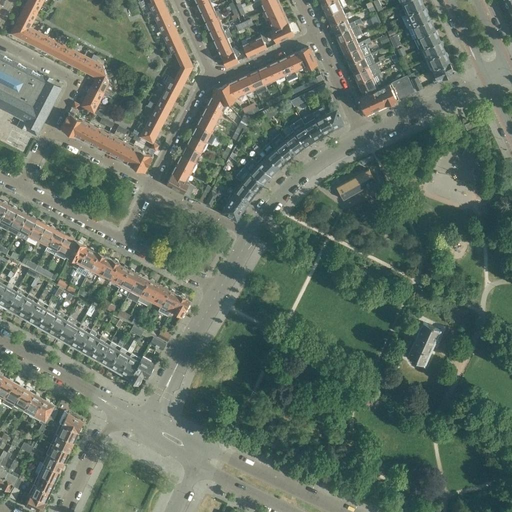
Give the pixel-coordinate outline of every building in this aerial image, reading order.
[(38,0),(27,0),(25,6),(38,13),(41,5),(49,9),(50,6),(47,5),(38,0)] [(162,0),(155,0),(148,3),(151,10),(147,12),(148,15),(153,14),(166,8),(162,0)] [(201,0),(197,2),(201,12),(213,6),(211,1),(212,0),(201,0)] [(277,0),(260,0),(265,10),(279,3),(277,0)] [(330,0),(322,4),(322,5),(322,7),(323,9),(325,10),(327,14),(342,7),(346,5),(343,0),(330,0)] [(378,0),(377,0),(374,1),(379,12),(383,10),(378,0)] [(401,0),(400,1),(396,3),(402,16),(405,15),(424,6),(422,1),(422,0),(401,0)] [(279,3),(265,10),(269,20),(284,13),(279,3)] [(373,5),(368,7),(371,15),(377,13),(373,5)] [(25,6),(20,15),(33,22),(38,13),(25,6)] [(215,11),(213,6),(201,12),(205,20),(217,15),(221,13),(219,9),(215,11)] [(405,15),(402,16),(407,28),(408,28),(429,17),(427,12),(428,10),(426,8),(424,7),(424,6),(405,15)] [(342,7),(327,14),(326,16),(328,19),(329,20),(331,24),(346,17),(353,14),(351,10),(345,13),(342,7)] [(166,8),(153,14),(157,24),(170,18),(166,8)] [(217,15),(205,20),(209,29),(222,24),(220,19),(223,17),(221,13),(217,15)] [(284,13),(269,20),(273,28),(270,30),(271,31),(288,23),(284,13)] [(20,15),(11,33),(31,26),(33,22),(20,15)] [(346,17),(331,24),(331,26),(332,29),(334,29),(335,33),(351,26),(351,27),(362,22),(360,18),(349,23),(346,17)] [(430,18),(429,17),(408,28),(413,39),(417,37),(434,29),(432,24),(433,22),(432,19),(430,18)] [(170,18),(157,24),(161,31),(162,34),(175,28),(170,18)] [(251,18),(243,21),(246,27),(254,24),(251,18)] [(243,21),(236,24),(239,30),(246,27),(243,21)] [(288,23),(271,31),(276,42),(276,41),(294,33),(289,23),(288,23)] [(222,24),(209,29),(214,39),(226,33),(230,31),(228,27),(224,29),(222,25),(222,24)] [(31,26),(11,33),(26,41),(33,28),(31,26)] [(351,26),(335,33),(336,34),(335,36),(336,38),(338,39),(340,43),(355,36),(355,37),(365,32),(363,29),(354,33),(351,27),(351,26)] [(33,28),(26,41),(36,46),(43,33),(38,30),(39,29),(35,27),(34,28),(33,28)] [(175,28),(162,34),(167,44),(179,38),(175,28)] [(434,29),(417,37),(422,48),(439,40),(437,35),(438,33),(436,30),(435,29),(434,29)] [(226,33),(214,39),(218,48),(230,42),(227,37),(231,35),(230,31),(226,33)] [(43,33),(36,46),(46,51),(53,38),(43,33)] [(250,36),(252,39),(257,52),(267,47),(264,41),(261,35),(255,38),(254,34),(250,36)] [(390,37),(392,42),(399,39),(396,34),(390,37)] [(387,35),(379,38),(382,44),(389,41),(387,35)] [(242,44),(247,54),(248,56),(257,52),(252,39),(250,36),(241,40),(243,43),(242,44)] [(355,36),(340,43),(340,44),(340,45),(341,48),(343,49),(344,53),(359,46),(360,46),(371,41),(369,37),(358,42),(355,37),(355,36)] [(53,38),(46,51),(55,56),(62,43),(57,40),(55,39),(54,39),(53,38)] [(179,38),(167,44),(171,54),(175,52),(184,48),(179,38)] [(439,40),(422,48),(427,58),(444,50),(442,45),(443,44),(441,41),(440,40),(439,40)] [(230,42),(218,48),(222,57),(238,49),(236,45),(232,47),(230,42)] [(62,43),(55,56),(66,61),(73,48),(70,47),(62,43)] [(359,46),(344,53),(345,53),(344,55),(345,58),(347,59),(349,62),(370,53),(366,43),(360,46),(359,46)] [(308,46),(298,51),(306,69),(314,65),(316,63),(308,46)] [(403,47),(397,50),(400,57),(406,54),(403,47)] [(73,48),(66,61),(75,66),(82,53),(77,51),(75,50),(73,48)] [(184,48),(175,52),(181,65),(193,66),(184,48)] [(238,49),(222,57),(226,66),(238,61),(237,59),(236,55),(240,54),(238,49)] [(445,52),(444,50),(427,58),(432,69),(449,62),(447,57),(448,55),(447,52),(445,52)] [(298,51),(288,55),(295,71),(304,66),(305,70),(306,69),(298,51)] [(0,107),(19,117),(15,124),(36,135),(61,87),(51,82),(52,79),(44,74),(43,76),(0,53),(0,107)] [(82,53),(75,66),(85,71),(92,58),(89,57),(82,53)] [(370,53),(349,62),(349,63),(349,65),(350,68),(352,69),(354,73),(368,65),(374,63),(370,53)] [(288,55),(278,60),(285,75),(295,71),(288,55)] [(406,56),(401,58),(406,69),(411,66),(406,56)] [(92,58),(85,71),(95,76),(107,73),(106,68),(105,69),(103,65),(104,65),(103,64),(97,61),(94,59),(92,58)] [(278,60),(268,65),(275,80),(285,75),(278,60)] [(449,62),(432,69),(437,80),(454,72),(452,68),(453,66),(451,63),(449,62)] [(181,65),(174,78),(183,83),(193,66),(181,65)] [(268,65),(258,69),(265,84),(275,80),(268,65)] [(373,75),(368,65),(354,73),(353,75),(354,77),(356,78),(358,82),(373,75)] [(258,69),(248,74),(255,89),(265,84),(258,69)] [(95,76),(90,86),(104,93),(109,82),(109,81),(108,78),(107,73),(95,76)] [(379,73),(373,75),(358,82),(358,85),(359,87),(361,88),(362,92),(363,95),(378,87),(385,84),(379,73)] [(248,74),(238,78),(245,94),(255,89),(248,74)] [(397,99),(398,98),(408,93),(415,91),(413,87),(407,74),(401,77),(391,82),(389,83),(389,82),(385,84),(378,87),(363,95),(360,96),(358,97),(365,113),(397,99)] [(417,76),(411,79),(415,88),(416,90),(422,87),(421,85),(422,85),(417,76)] [(161,85),(165,87),(178,94),(183,83),(174,78),(171,77),(167,85),(163,82),(161,85)] [(238,78),(228,83),(235,99),(236,98),(245,94),(238,78)] [(313,84),(311,80),(301,85),(303,89),(316,82),(313,84)] [(214,91),(212,96),(226,104),(235,99),(228,83),(214,90),(214,91)] [(325,83),(321,85),(313,88),(316,94),(316,95),(325,91),(328,89),(325,83)] [(90,86),(85,95),(99,102),(103,95),(104,93),(90,86)] [(165,87),(160,97),(173,103),(178,94),(165,87)] [(316,94),(313,88),(303,94),(305,99),(316,94)] [(305,99),(303,94),(297,97),(300,102),(305,99)] [(85,95),(80,105),(85,107),(94,112),(99,102),(85,95)] [(212,96),(207,105),(222,113),(224,110),(223,109),(226,104),(212,96)] [(160,97),(155,107),(168,113),(173,103),(160,97)] [(84,107),(73,102),(71,107),(82,112),(84,107)] [(257,106),(256,102),(244,108),(245,112),(257,106)] [(207,105),(202,115),(217,123),(222,113),(207,105)] [(259,105),(257,106),(245,112),(248,115),(261,109),(259,105)] [(269,119),(280,111),(276,105),(275,105),(265,110),(263,111),(266,115),(269,119)] [(333,107),(326,111),(334,129),(344,123),(336,106),(333,107)] [(168,113),(155,107),(150,116),(162,123),(168,113)] [(320,114),(315,117),(324,134),(334,129),(326,111),(324,107),(318,111),(320,114)] [(68,112),(60,128),(74,135),(75,134),(85,139),(93,125),(71,113),(69,112),(68,112)] [(202,115),(197,125),(212,133),(217,123),(202,115)] [(162,123),(150,116),(145,126),(157,133),(162,123)] [(315,117),(305,123),(314,139),(323,134),(324,134),(315,117)] [(249,122),(247,120),(242,118),(238,125),(242,127),(244,128),(244,127),(249,122)] [(471,121),(464,124),(467,130),(473,127),(471,121)] [(304,123),(294,130),(305,146),(314,140),(314,139),(305,123),(304,123)] [(109,133),(93,125),(85,139),(106,150),(109,142),(105,140),(109,133)] [(216,135),(212,133),(197,125),(192,134),(207,142),(209,144),(211,145),(216,135)] [(141,133),(140,136),(141,137),(145,139),(152,143),(157,133),(145,126),(141,133)] [(292,131),(284,138),(296,153),(305,146),(294,130),(292,131)] [(129,143),(109,133),(105,140),(109,142),(106,150),(121,157),(129,143)] [(192,134),(186,144),(204,154),(209,144),(207,142),(192,134)] [(283,139),(274,145),(287,160),(296,153),(284,138),(283,139)] [(270,141),(269,141),(261,149),(265,153),(279,167),(287,160),(274,145),(270,141)] [(150,155),(129,143),(121,157),(132,163),(131,165),(134,166),(144,172),(152,156),(150,155)] [(158,145),(152,143),(149,149),(155,151),(158,145)] [(186,144),(181,154),(197,162),(197,161),(200,162),(204,154),(186,144)] [(262,156),(257,162),(271,174),(279,167),(265,153),(261,149),(257,145),(253,148),(262,156)] [(181,154),(176,163),(191,172),(197,162),(181,154)] [(251,168),(248,171),(264,183),(271,174),(257,162),(250,156),(247,159),(254,165),(251,168)] [(176,163),(171,173),(189,183),(190,181),(187,179),(191,172),(176,163)] [(229,172),(223,169),(220,174),(226,177),(229,172)] [(368,169),(336,187),(337,189),(341,195),(373,178),(369,170),(368,169)] [(244,176),(241,180),(257,191),(264,183),(248,171),(244,176)] [(189,183),(171,173),(166,183),(183,192),(184,190),(185,190),(189,183)] [(236,186),(233,190),(250,200),(256,192),(257,191),(241,180),(236,186)] [(227,199),(226,200),(243,209),(250,200),(233,190),(224,183),(222,187),(231,193),(227,199)] [(371,196),(380,191),(378,186),(368,191),(371,196)] [(206,200),(205,203),(211,206),(217,193),(211,189),(206,200)] [(220,209),(219,210),(219,211),(236,220),(243,209),(226,200),(222,197),(220,200),(224,203),(220,209)] [(7,204),(0,218),(0,226),(6,230),(17,209),(16,209),(16,207),(13,206),(12,206),(7,204)] [(17,209),(6,230),(16,235),(27,214),(26,214),(25,212),(23,211),(21,211),(17,209)] [(27,214),(16,235),(26,240),(36,219),(35,219),(35,217),(32,215),(30,216),(27,214)] [(28,234),(26,240),(35,244),(38,239),(45,224),(45,222),(42,221),(40,221),(36,219),(28,234)] [(45,224),(38,239),(47,244),(55,229),(54,229),(54,227),(51,225),(50,226),(45,224)] [(47,244),(45,249),(55,253),(57,249),(65,234),(64,233),(64,232),(61,231),(60,231),(55,229),(47,244)] [(57,249),(55,253),(65,259),(66,255),(73,241),(75,239),(74,238),(74,237),(71,235),(69,236),(65,234),(57,249)] [(75,242),(68,256),(76,260),(77,261),(76,261),(80,263),(89,247),(86,246),(86,244),(83,243),(83,241),(80,240),(78,240),(77,240),(75,242)] [(0,243),(0,250),(6,254),(9,249),(2,245),(0,243)] [(86,275),(90,268),(99,251),(98,251),(98,252),(94,250),(93,248),(91,247),(89,247),(80,263),(76,270),(86,275)] [(100,252),(99,251),(90,268),(86,275),(96,281),(100,273),(109,256),(104,254),(104,253),(101,251),(100,252)] [(109,256),(100,273),(110,279),(119,262),(118,261),(118,260),(115,258),(113,259),(109,256)] [(27,259),(25,264),(35,269),(37,264),(27,259)] [(119,262),(110,279),(120,284),(128,268),(128,267),(127,266),(125,264),(123,265),(119,263),(119,262)] [(37,264),(35,269),(44,274),(47,269),(37,264)] [(128,268),(118,288),(128,293),(130,289),(138,273),(134,271),(134,269),(131,268),(129,268),(128,268)] [(47,269),(44,274),(54,280),(57,274),(47,269)] [(138,273),(130,289),(124,301),(128,303),(134,291),(140,295),(149,277),(142,274),(142,275),(138,273)] [(36,279),(33,284),(37,286),(42,276),(39,274),(36,279)] [(0,295),(7,283),(8,281),(0,276),(0,295)] [(149,277),(138,299),(148,305),(150,300),(159,284),(156,282),(157,281),(149,277)] [(60,279),(57,283),(67,288),(68,286),(69,284),(60,279)] [(7,283),(0,295),(0,304),(1,305),(3,304),(7,306),(17,289),(18,287),(8,281),(7,283)] [(68,286),(67,288),(74,292),(76,288),(69,284),(68,286)] [(159,284),(150,300),(160,305),(170,288),(163,284),(162,286),(159,284)] [(17,289),(7,306),(8,307),(9,309),(11,311),(13,310),(17,312),(27,295),(28,293),(18,287),(17,289)] [(59,287),(54,296),(57,298),(62,289),(59,287)] [(177,292),(170,288),(160,305),(158,310),(168,315),(171,310),(179,294),(176,293),(177,292)] [(27,295),(17,312),(19,313),(19,315),(21,316),(23,316),(27,318),(37,301),(38,299),(28,293),(27,295)] [(179,294),(171,310),(172,311),(172,310),(182,316),(190,300),(186,298),(185,297),(185,295),(182,294),(180,294),(179,294)] [(37,301),(27,318),(28,318),(29,320),(32,322),(34,322),(37,324),(47,306),(48,305),(38,299),(37,301)] [(96,305),(92,303),(86,313),(90,316),(96,305)] [(47,306),(37,324),(38,324),(39,326),(42,328),(44,327),(47,329),(57,312),(58,310),(48,305),(47,306)] [(57,312),(47,329),(48,330),(49,332),(52,334),(54,333),(57,335),(67,318),(68,316),(58,310),(57,312)] [(67,318),(57,335),(59,336),(59,338),(61,339),(63,339),(68,341),(69,339),(70,340),(79,325),(80,323),(68,316),(67,318)] [(423,321),(407,356),(424,364),(430,351),(432,347),(440,329),(435,327),(435,326),(429,323),(428,324),(423,321)] [(71,340),(70,342),(71,343),(71,345),(74,346),(76,346),(80,348),(90,331),(91,329),(80,323),(79,325),(70,340),(71,340)] [(158,335),(161,330),(154,327),(151,332),(158,335)] [(90,331),(80,348),(81,350),(84,352),(86,352),(90,354),(100,337),(101,335),(91,329),(90,331)] [(161,330),(158,335),(158,336),(167,341),(171,334),(162,329),(161,330)] [(143,331),(142,334),(152,339),(153,336),(143,331)] [(100,337),(90,354),(91,354),(91,356),(94,358),(96,357),(100,359),(110,342),(111,340),(101,335),(100,337)] [(152,339),(149,343),(160,348),(162,349),(162,350),(166,343),(164,341),(153,336),(152,339)] [(110,342),(100,359),(101,360),(102,362),(105,364),(106,363),(110,365),(120,348),(121,346),(111,340),(110,342)] [(120,348),(110,365),(111,366),(112,368),(114,369),(116,369),(120,371),(128,358),(130,354),(131,352),(121,346),(120,348)] [(128,358),(120,371),(121,372),(122,373),(125,375),(126,375),(128,375),(130,377),(135,367),(139,360),(141,358),(131,352),(130,354),(128,358)] [(130,377),(130,378),(138,383),(142,376),(145,378),(146,378),(155,362),(153,361),(143,355),(135,367),(130,377)] [(4,375),(0,382),(0,395),(4,398),(14,381),(13,380),(13,379),(10,377),(9,378),(4,375)] [(24,387),(23,386),(23,384),(20,383),(19,383),(14,381),(4,398),(2,401),(12,407),(14,403),(24,387)] [(24,387),(14,403),(24,409),(34,392),(30,390),(29,388),(26,386),(25,387),(24,387)] [(34,415),(44,398),(39,396),(39,394),(36,392),(35,393),(34,392),(24,409),(31,413),(29,415),(32,417),(34,415)] [(44,398),(34,415),(41,418),(39,421),(42,423),(37,432),(41,434),(47,421),(55,407),(53,406),(54,404),(50,401),(49,400),(46,398),(45,399),(44,398)] [(68,412),(62,423),(79,431),(79,430),(81,430),(82,427),(81,425),(83,421),(68,412)] [(62,423),(58,433),(74,441),(74,440),(76,440),(77,437),(76,435),(79,431),(62,423)] [(58,433),(53,443),(69,451),(69,450),(71,450),(72,447),(72,445),(74,441),(58,433)] [(290,440),(303,446),(305,441),(292,435),(290,440)] [(11,442),(17,445),(20,439),(14,436),(11,442)] [(24,442),(21,447),(30,453),(33,447),(24,442)] [(53,443),(48,453),(64,461),(65,460),(67,460),(68,457),(67,455),(69,451),(53,443)] [(46,457),(43,463),(60,471),(60,470),(62,470),(63,467),(62,465),(64,461),(48,453),(38,448),(36,452),(46,457)] [(0,463),(0,483),(1,483),(8,470),(4,467),(5,466),(4,465),(11,453),(7,451),(0,463)] [(8,470),(1,483),(0,484),(0,485),(4,487),(4,489),(7,491),(9,490),(12,486),(18,475),(19,474),(13,470),(18,462),(14,459),(8,470)] [(43,463),(40,462),(36,472),(38,473),(55,481),(55,480),(57,480),(58,477),(58,475),(60,471),(45,464),(43,463)] [(34,483),(36,484),(50,491),(51,490),(52,490),(54,487),(53,485),(55,481),(38,473),(34,483)] [(29,493),(31,494),(46,501),(46,500),(48,500),(49,497),(48,495),(50,491),(36,484),(34,483),(29,493)] [(14,486),(9,496),(16,499),(20,489),(14,486)] [(24,503),(26,504),(41,511),(41,510),(43,510),(44,507),(44,505),(46,501),(31,494),(25,491),(24,495),(27,497),(24,503)]
